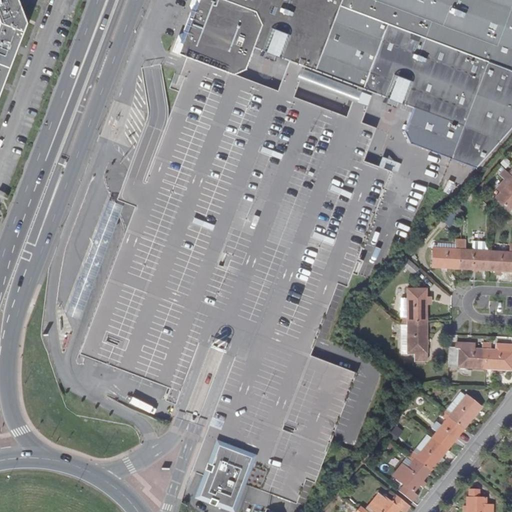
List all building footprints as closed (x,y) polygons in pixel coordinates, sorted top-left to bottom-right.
[(0,0),(0,90),(26,22),(17,0),(0,0)] [(385,97),(407,104),(398,139),(473,167),(511,123),(511,0),(191,0),(172,53),(187,57),(234,75),(278,91),(288,60),(304,66),(358,86),(372,91),(385,97)] [(294,96),(278,91),(234,75),(187,57),(184,63),(180,74),(185,76),(145,181),(127,174),(117,200),(136,207),(80,354),(170,388),(166,401),(176,405),(200,344),(237,357),(195,464),(197,465),(209,470),(219,444),(251,456),(241,483),(297,503),(307,479),(315,482),(356,372),(310,355),(338,284),(347,287),(391,171),(364,160),(374,132),(376,127),(361,121),(346,116),(294,96)] [(278,91),(294,96),(299,81),(303,68),(304,66),(288,60),(278,91)] [(346,116),(361,121),(372,91),(358,86),(357,88),(352,100),(346,116)] [(511,175),(509,173),(505,169),(499,175),(505,181),(508,178),(511,181),(495,198),(510,211),(511,208),(511,175)] [(67,313),(81,318),(124,205),(109,200),(78,281),(67,313)] [(454,205),(451,209),(459,216),(459,217),(463,213),(454,205)] [(451,209),(441,220),(449,227),(459,216),(451,209)] [(459,269),(460,249),(456,249),(438,248),(433,248),(432,267),(459,269)] [(486,270),(487,251),(464,250),(460,249),(459,269),(486,270)] [(511,252),(510,252),(487,251),(486,270),(511,271),(511,252)] [(407,258),(401,264),(414,275),(419,269),(407,258)] [(408,311),(408,317),(408,321),(427,321),(427,304),(430,304),(430,297),(426,297),(426,288),(407,288),(407,299),(401,299),(401,311),(408,311)] [(415,353),(427,353),(427,321),(408,321),(408,325),(408,340),(408,353),(415,353)] [(485,369),(487,350),(482,350),(473,349),(473,343),(449,342),(448,364),(458,365),(458,368),(485,369)] [(495,351),(490,350),(487,350),(485,369),(511,370),(511,351),(511,345),(496,344),(495,351)] [(427,361),(427,353),(415,353),(415,361),(427,361)] [(458,406),(452,414),(449,417),(464,429),(481,407),(466,395),(466,397),(461,393),(453,402),(458,406)] [(464,429),(449,417),(447,420),(442,426),(437,422),(432,429),(437,432),(432,438),(447,450),(464,429)] [(444,462),(441,459),(447,450),(432,438),(418,456),(415,460),(430,471),(437,463),(441,466),(444,462)] [(241,483),(251,456),(219,444),(209,470),(200,495),(232,507),(241,483)] [(392,476),(398,481),(403,485),(399,491),(412,502),(417,496),(414,493),(419,485),(422,488),(426,484),(423,481),(430,471),(415,460),(413,463),(408,469),(402,464),(392,476)] [(492,511),(492,505),(486,505),(486,498),(479,498),(479,490),(469,490),(469,498),(467,498),(467,507),(463,507),(463,511),(492,511)] [(366,511),(365,511),(360,507),(357,511),(358,511),(398,511),(400,510),(402,511),(404,511),(410,506),(395,495),(390,502),(385,498),(378,494),(367,507),(373,511),(366,511)]
